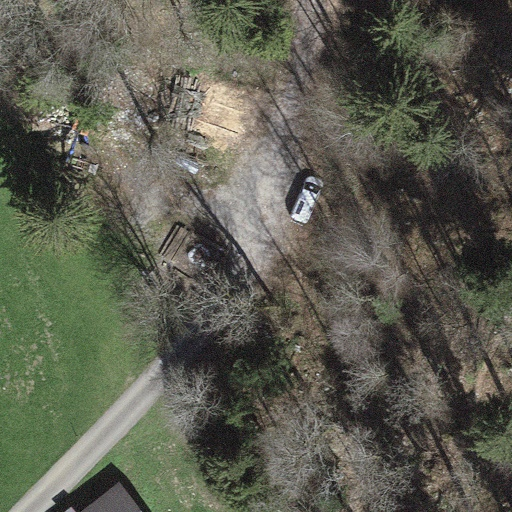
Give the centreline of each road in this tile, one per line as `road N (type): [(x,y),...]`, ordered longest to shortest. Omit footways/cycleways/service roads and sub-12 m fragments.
road 1 (track): [(305,0),(310,141),(262,273),(137,413)]
road 2 (unclassified): [(34,511),(137,413)]
